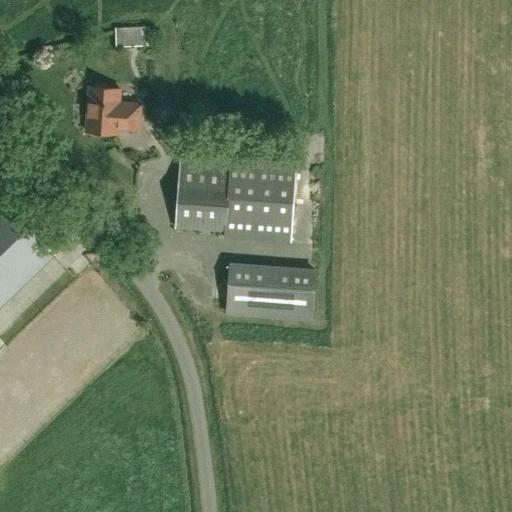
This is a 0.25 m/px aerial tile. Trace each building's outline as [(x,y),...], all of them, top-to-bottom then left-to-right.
[(149,45),(149,26),(139,26),(115,27),(115,45),(149,45)] [(87,89),(85,134),(115,135),(115,130),(137,131),(139,106),(117,104),(118,91),(106,90),(103,87),(95,86),(91,89),(87,89)] [(290,241),(296,162),(228,157),(228,162),(179,159),(175,229),(224,232),(223,237),(290,241)] [(0,304),(52,254),(11,211),(0,221),(0,304)] [(315,271),(229,265),(226,313),(312,318),(315,271)]
